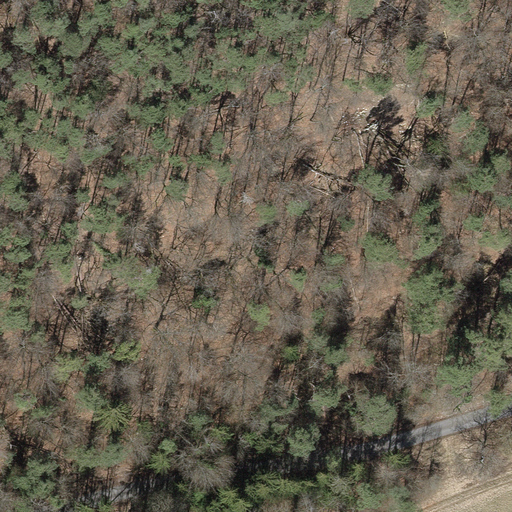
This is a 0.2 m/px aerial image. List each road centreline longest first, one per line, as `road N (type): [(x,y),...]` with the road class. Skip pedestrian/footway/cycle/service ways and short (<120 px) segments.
road 1 (unclassified): [(57,511),(307,462),(511,408)]
road 2 (track): [(511,299),(356,388),(307,462)]
